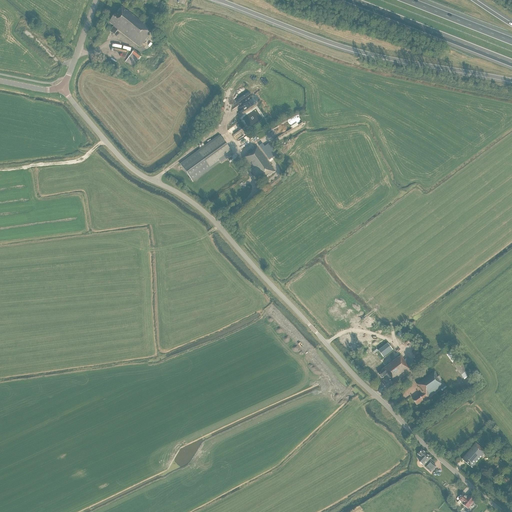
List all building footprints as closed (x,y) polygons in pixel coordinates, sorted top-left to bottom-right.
[(149,35),(148,34),(151,30),(127,11),(126,12),(125,11),(121,7),(116,14),(116,13),(109,23),(114,26),(109,31),(114,35),(117,30),(140,47),(149,35)] [(138,59),(139,60),(141,57),(134,51),(131,54),(125,62),(131,67),(138,59)] [(234,155),(220,136),(198,152),(180,165),(192,182),(210,169),(220,161),(222,163),(234,155)] [(276,154),(268,143),(264,146),(262,143),(259,145),(269,160),(276,154)] [(243,159),(260,183),(275,172),(272,168),(269,165),(270,165),(258,147),(246,155),(247,156),(243,159)] [(388,344),(378,351),(383,358),(393,350),(388,344)] [(447,352),(452,360),(458,355),(453,348),(447,352)] [(394,384),(412,370),(406,363),(401,356),(382,370),(383,371),(378,374),(382,379),(386,375),(390,381),(391,380),(394,384)] [(463,379),(471,375),(461,357),(453,361),(463,379)] [(428,397),(429,398),(442,389),(444,391),(447,388),(443,382),(442,382),(435,372),(435,371),(416,384),(419,388),(419,389),(423,394),(413,401),(417,405),(428,397)] [(462,459),(472,468),(486,452),(476,443),(462,459)] [(431,472),(436,467),(429,460),(431,458),(422,450),(418,454),(422,459),(419,462),(431,472)] [(470,496),(468,498),(464,495),(460,500),(463,504),(468,509),(475,501),(470,496)]
